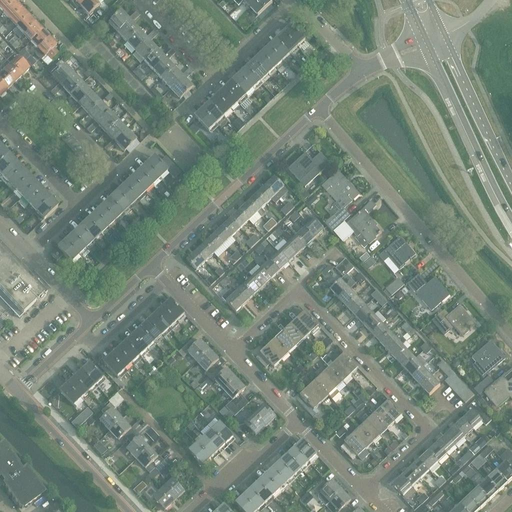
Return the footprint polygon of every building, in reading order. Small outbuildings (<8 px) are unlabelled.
[(11,0),(1,0),(0,1),(0,11),(2,14),(14,3),(11,0)] [(91,0),(86,0),(78,8),(86,16),(97,6),(91,0)] [(246,0),(243,3),(250,11),(261,0),(246,0)] [(267,0),(261,0),(250,11),(257,18),(272,5),(267,0)] [(14,3),(2,14),(9,21),(21,10),(14,3)] [(21,10),(9,21),(16,28),(28,17),(21,10)] [(135,12),(131,16),(135,20),(139,16),(135,12)] [(107,24),(117,34),(129,23),(127,20),(119,13),(107,24)] [(129,23),(117,34),(125,43),(138,32),(130,24),(135,20),(131,16),(127,20),(129,23)] [(28,17),(16,28),(23,36),(35,24),(28,17)] [(35,24),(23,36),(30,43),(42,32),(35,24)] [(284,35),(297,49),(305,42),(291,28),(284,35)] [(42,32),(30,43),(36,50),(33,53),(48,39),(42,32)] [(138,32),(125,43),(134,53),(146,42),(145,39),(138,32)] [(146,42),(134,53),(143,62),(155,51),(148,43),(152,39),(149,35),(145,39),(146,42)] [(276,42),(290,56),(297,49),(284,35),(276,42)] [(48,39),(33,53),(40,61),(45,56),(50,60),(57,54),(53,49),(55,46),(48,39)] [(16,42),(11,46),(15,50),(19,45),(16,42)] [(269,49),(283,63),(290,56),(276,42),(269,49)] [(261,56),(275,70),(283,63),(269,49),(261,56)] [(155,51),(143,62),(152,72),(164,60),(162,58),(155,51)] [(6,62),(21,78),(29,70),(18,58),(14,54),(6,62)] [(164,60),(152,72),(161,81),(173,70),(166,62),(170,58),(167,54),(162,58),(164,60)] [(124,55),(119,60),(123,63),(123,64),(128,59),(124,55)] [(254,63),(268,77),(275,70),(261,56),(254,63)] [(2,73),(13,85),(21,78),(6,62),(4,64),(7,68),(2,73)] [(247,70),(260,84),(268,77),(254,63),(247,70)] [(55,65),(48,71),(52,75),(58,69),(55,65)] [(58,85),(54,89),(58,93),(62,89),(60,87),(73,75),(64,65),(51,77),(58,85)] [(189,69),(185,73),(188,77),(193,73),(189,69)] [(173,70),(161,81),(170,91),(182,80),(180,77),(173,70)] [(239,77),(253,91),(260,84),(247,70),(239,77)] [(0,84),(6,91),(13,85),(2,73),(0,74),(0,84)] [(141,73),(136,78),(141,83),(146,78),(141,73)] [(182,80),(170,91),(179,100),(191,89),(184,81),(188,77),(185,73),(180,77),(182,80)] [(60,87),(62,89),(69,96),(82,84),(73,75),(60,87)] [(232,84),(246,98),(253,91),(239,77),(232,84)] [(76,104),(72,108),(76,112),(80,108),(78,106),(91,94),(82,84),(69,96),(76,104)] [(224,91),(238,105),(246,98),(232,84),(224,91)] [(50,93),(54,97),(58,93),(54,89),(50,93)] [(217,98),(230,112),(238,105),(224,91),(217,98)] [(78,106),(80,108),(87,115),(100,103),(91,94),(78,106)] [(109,95),(104,99),(108,103),(112,98),(109,95)] [(210,105),(223,119),(230,112),(217,98),(210,105)] [(94,122),(90,126),(94,131),(98,127),(96,124),(109,112),(100,103),(87,115),(94,122)] [(202,112),(216,126),(223,119),(210,105),(202,112)] [(96,124),(98,127),(105,134),(118,122),(109,112),(96,124)] [(208,133),(216,126),(202,112),(195,119),(208,133)] [(118,122),(105,134),(112,141),(108,145),(112,150),(116,146),(114,143),(127,131),(127,132),(131,128),(121,118),(118,122)] [(240,122),(235,127),(239,132),(245,126),(240,122)] [(192,127),(189,130),(195,136),(197,133),(199,131),(194,125),(192,127)] [(86,130),(90,135),(94,131),(90,126),(86,130)] [(114,143),(116,146),(123,153),(136,141),(127,132),(127,131),(114,143)] [(112,150),(108,145),(104,150),(108,154),(112,150)] [(305,188),(319,175),(330,165),(320,155),(312,162),(305,154),(288,170),(305,188)] [(8,156),(0,163),(0,177),(15,164),(8,156)] [(145,166),(159,180),(166,173),(167,172),(174,180),(181,173),(165,157),(158,164),(153,159),(145,166)] [(15,164),(0,177),(7,185),(21,171),(15,164)] [(138,173),(151,187),(159,180),(145,166),(138,173)] [(21,171),(7,185),(14,192),(28,178),(21,171)] [(130,180),(144,194),(151,187),(138,173),(130,180)] [(328,210),(334,216),(324,225),(332,233),(350,217),(343,209),(358,196),(338,174),(322,188),(336,203),(328,210)] [(28,178),(14,192),(21,199),(35,186),(28,178)] [(266,187),(278,201),(282,197),(279,193),(284,189),(275,179),(266,187)] [(123,187),(136,201),(144,194),(130,180),(123,187)] [(35,186),(21,199),(28,207),(42,193),(35,186)] [(116,194),(129,208),(136,201),(123,187),(116,194)] [(257,196),(266,205),(271,200),(275,204),(278,201),(266,187),(257,196)] [(42,193),(28,207),(35,214),(49,200),(42,193)] [(108,201),(122,215),(129,208),(116,194),(108,201)] [(248,204),(261,218),(265,214),(261,210),(266,205),(257,196),(248,204)] [(309,199),(305,203),(309,207),(313,203),(309,199)] [(49,200),(35,214),(42,222),(57,208),(49,200)] [(101,208),(114,222),(122,215),(108,201),(101,208)] [(358,215),(346,225),(357,238),(360,235),(369,245),(376,239),(375,239),(378,236),(379,236),(382,233),(380,231),(379,232),(375,228),(376,227),(367,216),(375,208),(371,202),(358,215)] [(284,207),(290,213),(294,208),(289,203),(284,207)] [(152,204),(147,209),(152,214),(158,209),(152,204)] [(240,212),(248,222),(249,221),(253,225),(261,218),(248,204),(240,212)] [(280,211),(285,217),(290,213),(284,207),(280,211)] [(93,215),(107,229),(114,222),(101,208),(93,215)] [(231,220),(240,230),(248,222),(240,212),(231,220)] [(86,222),(100,236),(107,229),(93,215),(86,222)] [(310,217),(301,225),(305,229),(315,240),(324,231),(314,220),(310,217)] [(267,224),(272,229),(277,225),(271,219),(267,224)] [(222,229),(231,238),(240,230),(231,220),(222,229)] [(79,229),(92,243),(100,236),(86,222),(79,229)] [(263,228),(268,233),(272,229),(267,224),(263,228)] [(338,237),(344,232),(341,228),(334,233),(338,237)] [(71,235),(85,250),(92,243),(79,229),(71,235)] [(213,237),(222,246),(231,238),(222,229),(213,237)] [(296,237),(306,248),(315,240),(305,229),(296,237)] [(64,242),(78,257),(85,250),(71,235),(64,242)] [(249,240),(254,246),(259,241),(254,236),(249,240)] [(205,245),(214,255),(222,246),(213,237),(205,245)] [(287,245),(297,256),(306,248),(296,237),(287,245)] [(399,271),(405,266),(405,265),(410,260),(411,261),(415,257),(414,256),(415,256),(400,239),(389,248),(383,254),(379,257),(384,263),(388,259),(399,271)] [(245,244),(250,249),(254,246),(249,240),(245,244)] [(0,299),(18,319),(47,292),(22,266),(0,242),(0,299)] [(57,250),(62,256),(70,264),(78,257),(64,242),(56,250),(57,250)] [(196,253),(205,263),(214,255),(205,245),(196,253)] [(278,254),(289,264),(297,256),(287,245),(278,254)] [(56,262),(62,256),(57,250),(50,256),(56,262)] [(236,252),(232,256),(237,262),(242,258),(236,252)] [(196,271),(205,263),(196,253),(187,262),(196,271)] [(270,262),(280,273),(289,264),(278,254),(270,262)] [(366,254),(359,260),(363,264),(370,258),(366,254)] [(232,256),(228,260),(233,266),(237,262),(232,256)] [(371,257),(363,264),(368,270),(376,263),(371,257)] [(341,264),(349,273),(353,269),(345,260),(341,264)] [(261,270),(271,281),(280,273),(270,262),(261,270)] [(343,278),(349,273),(341,264),(335,270),(343,278)] [(215,273),(220,278),(224,274),(219,268),(215,273)] [(321,273),(319,274),(326,281),(331,276),(328,273),(330,271),(326,268),(321,273)] [(271,281),(261,270),(252,278),(262,289),(271,281)] [(354,278),(358,282),(362,278),(359,274),(354,278)] [(340,281),(329,291),(338,300),(349,290),(356,284),(347,275),(343,278),(340,281)] [(210,277),(206,282),(210,287),(215,282),(210,277)] [(430,312),(449,296),(435,279),(426,286),(418,277),(408,285),(430,312)] [(222,281),(226,286),(230,282),(226,278),(222,281)] [(243,286),(254,297),(262,289),(252,278),(243,286)] [(398,280),(385,291),(386,292),(391,297),(392,298),(404,287),(398,280)] [(234,295),(245,305),(254,297),(243,286),(234,295)] [(230,290),(221,298),(236,314),(245,305),(234,295),(230,290)] [(349,290),(338,300),(346,309),(357,299),(349,290)] [(382,308),(387,304),(379,295),(374,299),(382,308)] [(357,299),(346,309),(354,318),(365,308),(357,299)] [(163,309),(176,324),(184,316),(170,302),(163,309)] [(365,308),(354,318),(363,327),(374,316),(365,308)] [(444,337),(453,328),(462,338),(469,331),(470,332),(472,330),(471,329),(475,326),(469,320),(469,319),(459,308),(449,317),(444,312),(432,322),(444,337)] [(155,316),(169,330),(176,324),(163,309),(155,316)] [(304,313),(297,320),(310,334),(312,336),(319,329),(318,327),(304,313)] [(148,323),(162,337),(169,330),(155,316),(148,323)] [(374,316),(363,327),(371,335),(382,325),(374,316)] [(289,326),(303,341),(310,334),(297,320),(289,326)] [(141,330),(154,344),(162,337),(148,323),(141,330)] [(401,328),(407,335),(412,330),(405,323),(401,328)] [(382,325),(371,335),(379,344),(390,334),(382,325)] [(278,329),(296,348),(303,341),(289,326),(282,333),(278,329)] [(427,327),(423,331),(427,335),(431,330),(427,327)] [(275,340),(289,355),(296,348),(278,329),(275,332),(279,336),(275,340)] [(133,337),(147,351),(154,344),(141,330),(133,337)] [(390,334),(379,344),(388,353),(398,343),(403,338),(399,335),(394,339),(390,334)] [(398,343),(388,353),(395,362),(406,351),(401,346),(410,338),(407,334),(403,338),(398,343)] [(126,344),(140,358),(147,351),(133,337),(126,344)] [(267,347),(281,362),(289,355),(275,340),(267,347)] [(322,346),(325,349),(331,344),(328,341),(322,346)] [(188,354),(197,363),(209,352),(200,342),(195,347),(190,343),(182,351),(178,353),(183,358),(188,354)] [(490,343),(472,359),(476,364),(472,367),(482,378),(486,375),(504,360),(490,343)] [(118,351),(132,365),(140,358),(126,344),(118,351)] [(265,368),(269,364),(274,369),(281,362),(267,347),(260,354),(262,357),(258,360),(265,368)] [(111,357),(125,372),(132,365),(118,351),(111,357)] [(406,351),(395,362),(404,370),(415,360),(406,351)] [(204,374),(207,378),(203,381),(204,382),(204,383),(217,371),(213,367),(218,362),(209,352),(197,363),(206,373),(204,374)] [(314,352),(307,359),(311,363),(318,357),(314,352)] [(333,357),(332,358),(350,376),(357,369),(344,355),(343,356),(339,360),(336,362),(333,357)] [(415,360),(404,370),(412,379),(423,369),(428,365),(419,356),(415,360)] [(104,365),(117,379),(125,372),(111,357),(104,365)] [(171,358),(166,362),(170,366),(174,361),(171,358)] [(333,365),(329,369),(343,383),(350,376),(332,358),(329,360),(333,365)] [(441,361),(436,366),(440,370),(445,365),(441,361)] [(82,372),(96,386),(103,380),(89,365),(82,372)] [(423,369),(412,379),(420,388),(431,378),(436,374),(428,365),(423,369)] [(445,365),(440,370),(448,379),(444,383),(448,387),(457,379),(453,374),(450,371),(445,365)] [(292,373),(296,377),(301,373),(297,368),(292,373)] [(321,368),(318,371),(336,390),(339,393),(346,387),(343,383),(329,369),(325,372),(321,368)] [(217,371),(204,383),(209,388),(215,382),(224,392),(236,380),(227,371),(221,376),(217,371)] [(319,378),(315,382),(328,397),(332,401),(340,394),(336,390),(318,371),(315,374),(319,378)] [(75,379),(89,393),(96,386),(82,372),(75,379)] [(478,385),(474,390),(473,390),(479,396),(479,395),(480,397),(481,397),(485,395),(483,392),(483,391),(493,383),(488,377),(478,385)] [(485,392),(492,400),(498,408),(509,398),(511,401),(511,379),(507,383),(502,377),(492,385),(485,392)] [(431,378),(420,388),(429,397),(430,396),(440,387),(431,378)] [(68,386),(81,400),(89,393),(75,379),(68,386)] [(457,379),(448,387),(452,391),(461,383),(457,379)] [(232,401),(230,404),(234,409),(244,399),(240,395),(245,390),(236,380),(224,392),(232,401)] [(194,381),(189,386),(194,391),(199,386),(194,381)] [(306,382),(304,385),(308,389),(307,389),(321,404),(328,397),(315,382),(311,386),(306,382)] [(461,383),(452,391),(456,396),(465,387),(461,383)] [(73,408),(81,400),(68,386),(60,393),(73,408)] [(465,387),(456,396),(460,400),(469,391),(465,387)] [(372,388),(366,394),(369,397),(375,391),(372,388)] [(300,397),(296,401),(307,414),(312,409),(313,411),(321,404),(307,389),(299,397),(300,397)] [(469,391),(460,400),(464,404),(473,396),(469,391)] [(116,408),(125,400),(118,393),(110,400),(116,408)] [(362,394),(358,398),(363,403),(366,399),(362,394)] [(480,397),(476,401),(480,405),(484,402),(481,397),(480,397)] [(244,399),(234,409),(238,413),(248,404),(244,399)] [(358,400),(353,405),(356,409),(362,404),(358,400)] [(376,405),(394,423),(402,416),(388,402),(384,406),(380,401),(376,405)] [(101,422),(110,432),(122,420),(113,411),(115,409),(110,404),(101,412),(106,417),(101,422)] [(234,417),(238,413),(234,409),(230,404),(225,408),(234,417)] [(373,416),(387,430),(394,423),(376,405),(374,407),(378,411),(373,416)] [(351,406),(343,413),(348,417),(349,416),(355,411),(351,406)] [(253,416),(265,428),(275,419),(263,407),(253,416)] [(472,412),(463,421),(472,431),(482,423),(485,426),(491,421),(478,407),(472,412)] [(224,408),(219,414),(223,418),(228,412),(224,408)] [(362,418),(380,437),(387,430),(373,416),(369,420),(365,415),(362,418)] [(93,416),(87,422),(91,426),(97,420),(93,416)] [(244,425),(253,434),(256,437),(265,428),(253,416),(244,425)] [(77,418),(71,424),(77,430),(83,424),(77,418)] [(359,429),(372,444),(380,437),(362,418),(359,421),(363,426),(359,429)] [(122,420),(110,432),(119,441),(124,436),(128,441),(137,432),(132,428),(130,430),(122,420)] [(463,421),(454,429),(464,439),(472,431),(463,421)] [(212,432),(225,446),(233,439),(220,424),(212,432)] [(150,430),(146,434),(154,442),(159,437),(151,429),(150,430)] [(352,436),(365,451),(372,444),(359,429),(352,436)] [(454,429),(445,437),(455,447),(464,439),(454,429)] [(127,450),(137,460),(149,449),(140,439),(142,438),(137,432),(128,441),(133,445),(127,450)] [(204,439),(218,453),(225,446),(212,432),(204,439)] [(356,457),(357,458),(365,451),(352,436),(348,432),(344,435),(349,439),(344,444),(345,444),(340,449),(352,461),(356,457)] [(197,446),(211,460),(218,453),(204,439),(200,435),(194,440),(198,445),(197,446)] [(484,435),(481,438),(481,439),(486,444),(489,441),(484,435)] [(445,437),(436,445),(446,456),(455,447),(445,437)] [(100,441),(95,446),(103,455),(108,450),(100,441)] [(295,449),(309,464),(316,457),(303,442),(295,449)] [(395,442),(390,447),(394,451),(399,446),(395,442)] [(472,448),(477,453),(481,449),(476,444),(472,448)] [(436,445),(428,453),(438,464),(446,456),(436,445)] [(203,467),(211,460),(197,446),(190,453),(203,467)] [(0,448),(0,476),(6,485),(4,486),(21,510),(42,494),(25,471),(21,474),(2,447),(0,448)] [(489,447),(479,456),(483,460),(488,456),(493,451),(489,447)] [(469,451),(474,456),(477,453),(472,448),(469,451)] [(149,449),(137,460),(146,470),(151,465),(155,469),(164,461),(159,456),(157,458),(149,449)] [(288,456),(302,471),(309,464),(295,449),(288,456)] [(389,449),(384,453),(388,457),(392,452),(389,449)] [(502,454),(510,463),(511,461),(511,455),(507,450),(502,454)] [(428,453),(419,461),(429,472),(438,464),(428,453)] [(498,458),(504,465),(505,464),(507,466),(510,463),(502,454),(498,458)] [(281,463),(294,478),(302,471),(288,456),(281,463)] [(464,456),(455,465),(459,470),(469,461),(464,456)] [(477,458),(470,464),(473,467),(480,462),(477,458)] [(152,481),(159,474),(160,474),(168,466),(164,461),(155,469),(148,476),(152,481)] [(419,461),(410,469),(420,480),(429,472),(419,461)] [(273,470),(287,485),(294,478),(281,463),(273,470)] [(496,473),(507,485),(511,480),(511,472),(507,466),(505,464),(504,465),(496,473)] [(447,471),(452,476),(459,470),(455,465),(447,471)] [(168,466),(160,474),(164,479),(173,471),(168,466)] [(468,467),(462,472),(465,475),(471,470),(468,467)] [(410,469),(402,477),(411,488),(420,480),(410,469)] [(266,477),(279,492),(287,485),(273,470),(266,477)] [(487,481),(498,494),(507,485),(496,473),(487,481)] [(459,475),(452,481),(455,485),(462,478),(459,475)] [(258,484),(272,499),(279,492),(266,477),(258,484)] [(402,477),(392,486),(402,497),(411,488),(402,477)] [(437,481),(442,486),(446,482),(441,477),(437,481)] [(163,490),(174,502),(184,493),(173,481),(163,490)] [(478,490),(489,502),(498,494),(487,481),(478,490)] [(323,483),(314,491),(319,496),(318,498),(318,499),(326,507),(330,503),(342,492),(333,482),(327,487),(323,483)] [(251,491),(265,506),(272,499),(258,484),(251,491)] [(450,484),(443,490),(446,493),(453,487),(450,484)] [(165,511),(174,502),(163,490),(154,499),(165,511)] [(469,498),(480,510),(489,502),(478,490),(469,498)] [(244,498),(256,511),(257,511),(265,506),(251,491),(244,498)] [(330,503),(326,507),(330,511),(349,511),(350,511),(346,507),(351,502),(342,492),(330,503)] [(441,493),(434,499),(437,502),(444,496),(441,493)] [(308,494),(301,501),(306,505),(313,498),(308,494)] [(242,511),(256,511),(244,498),(236,505),(242,511)] [(459,507),(464,511),(478,511),(480,510),(469,498),(459,507)] [(434,499),(429,504),(432,507),(437,502),(434,499)]
